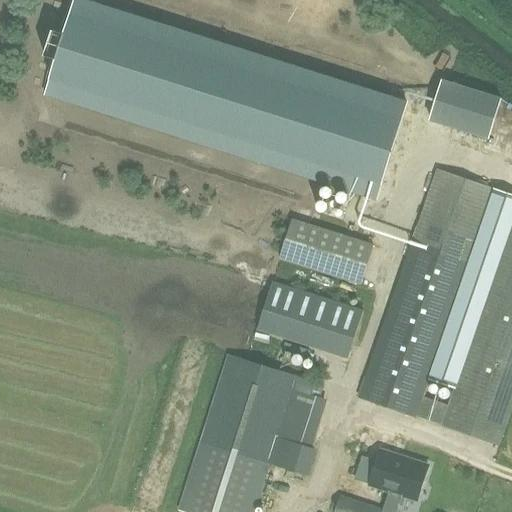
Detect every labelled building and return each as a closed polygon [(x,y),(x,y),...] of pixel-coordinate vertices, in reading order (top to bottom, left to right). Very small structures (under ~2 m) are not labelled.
[(377,200),(411,104),(109,0),(79,0),(50,86),(50,87),(377,200)] [(360,397),(417,417),(496,188),(439,169),(360,397)] [(336,218),(342,195),(328,191),(322,213),(336,218)] [(373,244),(292,219),(280,259),(361,284),(373,244)] [(511,226),(450,405),(443,426),(500,445),(511,410),(511,226)] [(258,330),(349,358),(364,310),(273,282),(258,330)] [(310,446),(325,399),(321,397),(325,385),(295,376),(231,356),(182,511),(185,511),(252,511),(269,462),(305,474),(314,447),(310,446)] [(390,491),(383,511),(386,511),(396,511),(402,495),(417,500),(428,467),(381,451),(370,484),(390,491)] [(335,511),(386,511),(383,511),(341,497),(335,511)]
